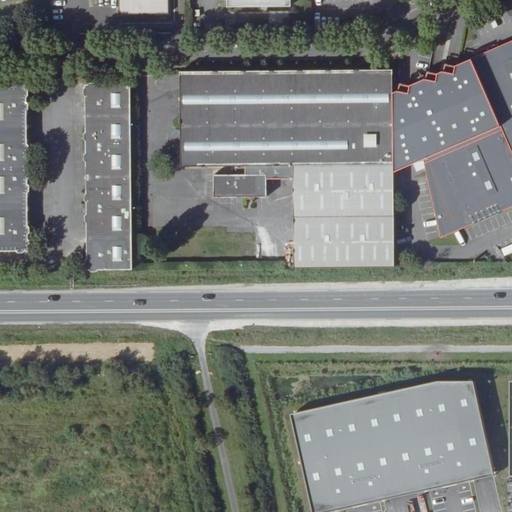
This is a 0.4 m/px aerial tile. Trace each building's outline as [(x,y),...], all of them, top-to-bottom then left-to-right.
[(120,0),(121,8),(128,14),(171,13),(171,0),(120,0)] [(21,28),(21,36),(37,36),(37,28),(21,28)] [(511,42),(471,59),(500,126),(502,132),(511,153),(511,42)] [(500,126),(471,59),(456,65),(445,63),(444,70),(438,73),(429,71),(427,78),(411,83),(400,81),(398,90),(396,91),(397,169),(500,126)] [(396,91),(396,69),(181,72),(182,167),(231,165),(231,175),(213,175),(213,198),(267,197),(266,182),(291,180),(293,268),(398,267),(397,169),(396,91)] [(133,270),(131,85),(85,86),(88,270),(133,270)] [(23,86),(0,86),(0,252),(25,252),(23,86)] [(511,153),(502,132),(426,164),(439,237),(511,206),(511,153)] [(294,413),(315,511),(324,511),(497,474),(476,380),(439,381),(294,413)]
